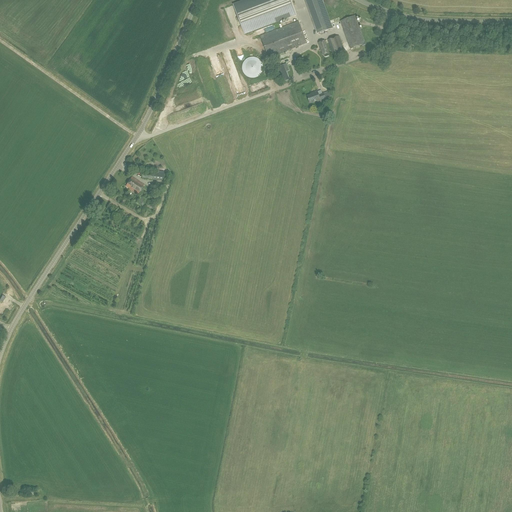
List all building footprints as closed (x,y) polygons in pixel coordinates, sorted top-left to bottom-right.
[(245,34),(296,14),(290,0),(244,0),(234,4),(245,34)] [(306,0),(318,34),(333,29),(322,0),(306,0)] [(341,21),(351,49),(365,43),(355,16),(341,21)] [(261,37),(269,58),(307,43),(299,22),(261,37)] [(333,55),(345,51),(339,36),(328,40),(333,55)] [(330,55),(329,53),(325,41),(319,43),(323,56),(324,55),(324,57),(325,57),(329,56),(330,55)] [(243,71),(244,74),(246,76),(248,77),(251,78),(254,78),(257,77),(259,76),(261,74),(262,71),(263,69),(263,66),(262,63),(261,61),(258,59),(256,58),(253,57),(250,58),(247,59),(245,60),(243,63),(242,66),(242,68),(243,71)] [(319,96),(317,92),(314,93),(314,94),(307,97),(310,104),(317,101),(317,102),(326,99),(324,94),(319,96)] [(126,186),(138,194),(144,185),(132,177),(126,186)]
